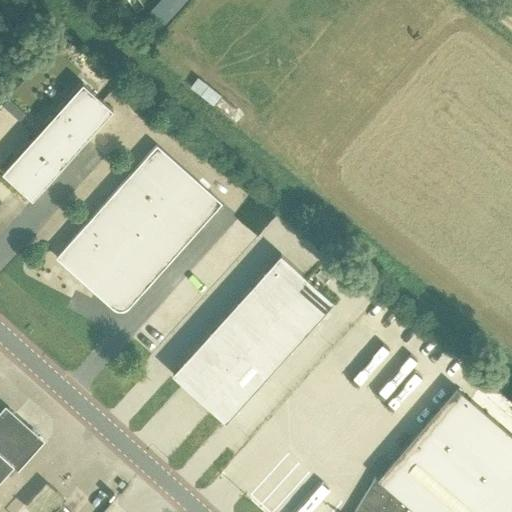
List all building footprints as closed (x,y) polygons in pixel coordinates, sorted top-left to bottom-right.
[(187,63),(177,74),(192,87),(201,76),(187,63)] [(32,200),(112,110),(82,83),(2,172),(32,200)] [(119,311),(121,311),(123,311),(125,310),(126,309),(127,308),(129,307),(222,203),(157,144),(56,257),(112,308),(113,309),(115,310),(117,310),(119,311)] [(208,232),(192,257),(202,264),(218,239),(208,232)] [(281,253),(172,373),(225,421),(333,301),(281,253)] [(511,511),(511,436),(456,388),(378,478),(374,476),(353,511),(511,511)] [(44,432),(5,396),(0,402),(0,438),(16,452),(13,456),(18,462),(44,432)] [(0,471),(13,456),(16,452),(0,438),(0,471)]
